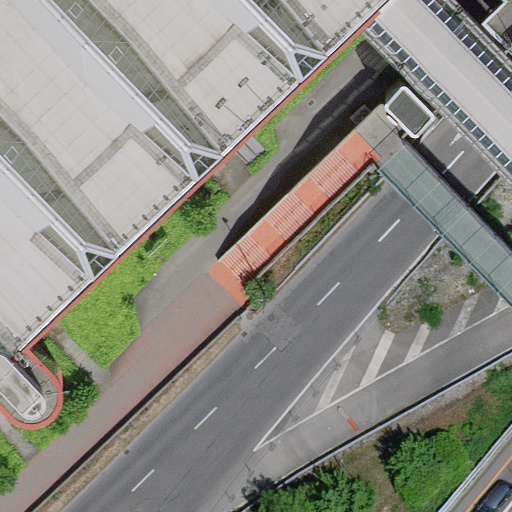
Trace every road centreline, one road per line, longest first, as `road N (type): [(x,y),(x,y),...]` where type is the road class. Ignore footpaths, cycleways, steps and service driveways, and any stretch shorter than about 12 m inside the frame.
road 1 (primary): [(482,133),(87,511)]
road 2 (motorway): [(482,133),(175,511)]
road 3 (motorway): [(511,325),(193,511)]
